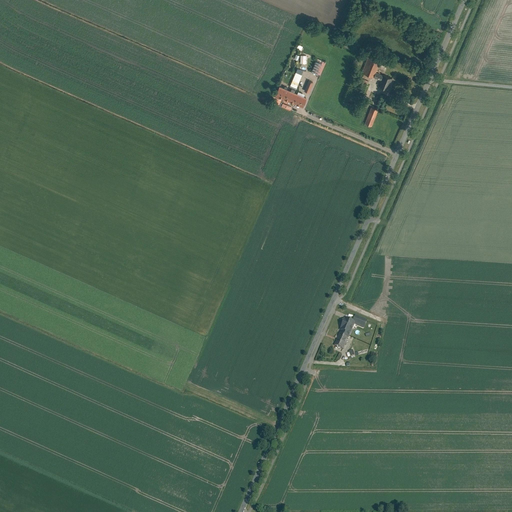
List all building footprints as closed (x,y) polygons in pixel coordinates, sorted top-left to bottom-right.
[(377,61),(366,57),(360,74),(380,81),(378,87),(387,90),(392,78),(374,71),(377,61)] [(318,75),(323,65),(316,62),(311,72),(318,75)] [(289,86),(296,89),(302,74),(295,71),(289,86)] [(301,89),(307,91),(311,81),(305,79),(301,89)] [(304,98),(278,86),(273,97),(300,108),(304,98)] [(371,125),(377,110),(370,107),(363,122),(371,125)] [(343,327),(333,348),(342,352),(351,331),(343,327)] [(357,333),(352,343),(366,349),(371,339),(357,333)]
